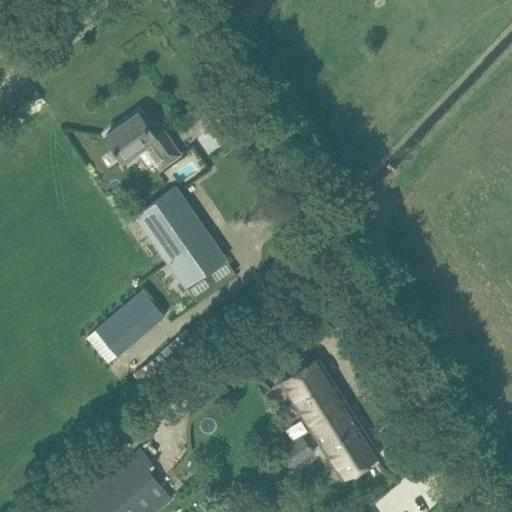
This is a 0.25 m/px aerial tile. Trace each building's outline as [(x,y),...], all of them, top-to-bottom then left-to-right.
[(145,144),(160,166),(178,153),(163,130),(154,136),(138,112),(105,135),(122,160),(145,144)] [(158,197),(135,213),(170,263),(185,286),(225,258),(175,186),(158,197)] [(143,286),(84,336),(108,363),(166,312),(143,286)] [(347,405),(316,357),(279,381),(311,427),(312,429),(347,405)] [(378,455),(347,405),(312,429),(311,427),(279,450),(292,467),(315,451),(313,448),(321,443),(343,477),(378,455)] [(154,465),(138,445),(80,494),(94,511),(153,511),(172,497),(149,469),(154,465)] [(94,511),(80,494),(58,511),(94,511)] [(382,511),(377,503),(361,511),(382,511)]
